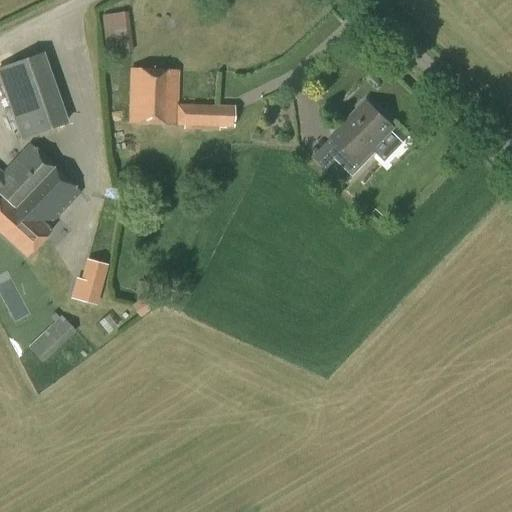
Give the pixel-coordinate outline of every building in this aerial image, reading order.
[(133,48),(131,9),(105,10),(107,49),(133,48)] [(0,79),(20,139),(21,139),(68,123),(43,52),(0,66),(0,79)] [(128,124),(177,125),(177,103),(179,70),(129,68),(128,124)] [(343,148),(334,158),(355,178),(377,155),(374,151),(395,129),(392,125),(392,121),(386,116),(382,116),(368,102),(333,138),(343,148)] [(234,106),(177,103),(177,125),(234,128),(234,106)] [(81,192),(53,167),(54,167),(29,143),(2,172),(0,170),(0,195),(1,196),(0,196),(0,234),(26,258),(51,231),(47,227),(81,192)] [(97,305),(108,264),(86,259),(75,299),(97,305)] [(159,301),(162,289),(138,282),(134,294),(159,301)] [(41,362),(75,331),(61,316),(28,347),(41,362)]
